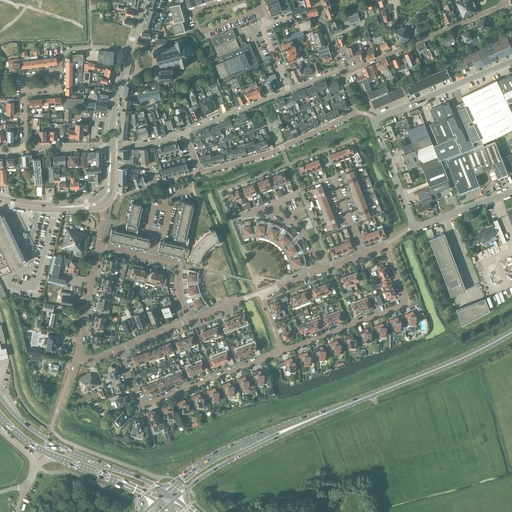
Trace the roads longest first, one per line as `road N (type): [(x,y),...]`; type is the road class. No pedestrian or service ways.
road 1 (unclassified): [(414,228),(372,120),(511,61)]
road 2 (secondary): [(402,382),(215,457),(167,493)]
road 3 (secondary): [(176,499),(218,466),(402,382)]
road 4 (residential): [(119,350),(144,405),(283,351)]
road 5 (residential): [(202,172),(355,114),(342,75)]
road 6 (residential): [(283,351),(402,305),(385,244)]
road 7 (residential): [(342,75),(504,0)]
road 8 (residential): [(97,246),(181,264),(188,320)]
road 9 (residential): [(234,0),(194,11),(201,31),(261,8)]
road 10 (secondary): [(167,493),(51,442)]
road 11 (secondary): [(45,452),(157,501)]
road 12 (residential): [(319,270),(309,241),(285,216),(269,210),(231,220)]
road 13 (secondary): [(402,382),(511,332)]
